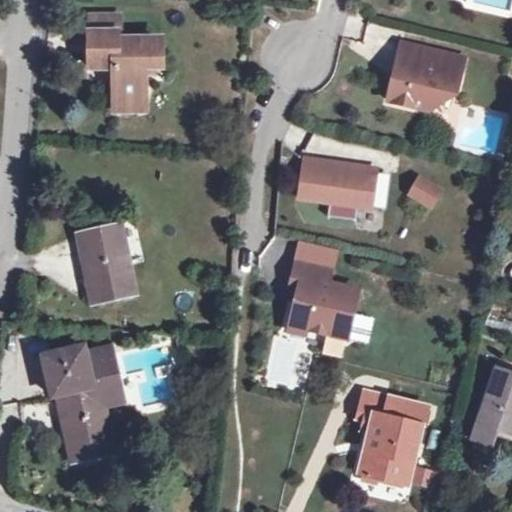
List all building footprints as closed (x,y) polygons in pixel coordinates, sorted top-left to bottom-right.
[(113,55),(112,65),(113,108),(142,107),(142,61),(158,61),(158,38),(114,37),(114,32),(118,32),(118,11),(88,11),(89,65),(103,65),(104,55),(113,55)] [(399,48),(386,104),(425,114),(438,106),(440,97),(452,99),(457,76),(443,73),(444,65),(434,63),(436,57),(399,48)] [(104,55),(103,65),(112,65),(113,55),(104,55)] [(443,73),(457,76),(460,63),(436,57),(434,63),(444,65),(443,73)] [(334,170),(301,165),(296,202),(326,205),(324,221),(350,225),(352,209),(366,211),(370,182),(371,175),(343,171),(343,175),(333,174),(334,170)] [(385,185),(370,182),(366,211),(380,213),(385,185)] [(415,182),(405,200),(427,212),(436,195),(415,182)] [(118,244),(126,243),(123,228),(116,229),(118,244)] [(118,244),(116,229),(84,236),(93,272),(89,273),(97,304),(138,295),(126,243),(118,244)] [(292,308),(286,330),(303,334),(342,343),(348,319),(353,296),(323,289),(326,275),(293,267),(285,301),(298,304),(297,310),(292,308)] [(348,319),(342,343),(361,347),(367,324),(348,319)] [(303,334),(286,330),(285,335),(302,339),(303,334)] [(98,391),(124,385),(117,353),(91,358),(89,352),(48,362),(57,400),(62,399),(68,398),(98,391)] [(511,440),(511,379),(496,374),(472,444),(493,451),(495,445),(497,436),(511,440)] [(108,405),(110,410),(128,406),(124,385),(98,391),(101,407),(108,405)] [(98,391),(68,398),(75,434),(71,435),(78,464),(119,455),(110,410),(108,405),(101,407),(98,391)] [(68,398),(62,399),(71,435),(75,434),(68,398)] [(378,426),(382,406),(355,400),(350,420),(359,422),(372,425),(378,426)] [(420,414),(382,406),(378,426),(372,425),(369,440),(364,462),(358,460),(355,479),(403,488),(420,414)] [(372,425),(359,422),(355,438),(363,439),(369,440),(372,425)] [(511,440),(497,436),(495,445),(511,450),(511,440)] [(369,440),(363,439),(358,460),(364,462),(369,440)] [(413,488),(435,490),(438,472),(415,469),(413,488)]
